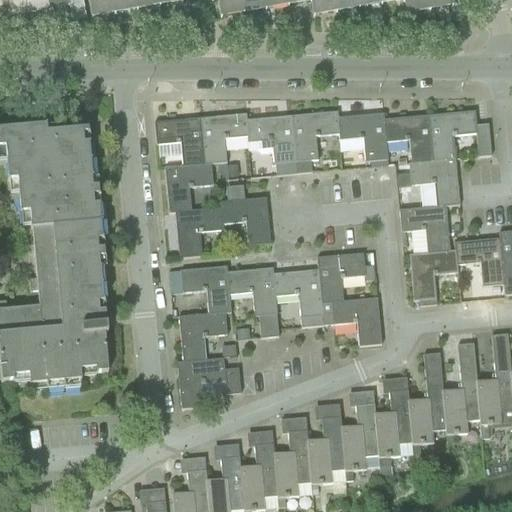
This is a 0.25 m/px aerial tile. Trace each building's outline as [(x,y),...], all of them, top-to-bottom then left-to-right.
[(5,0),(9,18),(48,11),(46,1),(54,0),(66,0),(71,24),(84,22),(80,0),(5,0)] [(113,16),(110,0),(86,0),(90,20),(91,21),(92,21),(92,20),(113,16)] [(110,0),(113,16),(113,17),(115,17),(114,15),(136,12),(133,0),(110,0)] [(133,0),(136,12),(136,13),(137,12),(137,11),(158,8),(158,9),(159,9),(157,0),(133,0)] [(157,0),(159,9),(161,8),(160,7),(180,4),(180,5),(182,4),(181,0),(157,0)] [(242,14),(239,0),(215,0),(218,18),(242,14)] [(262,0),(239,0),(242,14),(264,10),(262,0)] [(262,0),(264,10),(265,11),(266,11),(266,10),(287,6),(285,0),(262,0)] [(332,0),(309,0),(310,3),(313,19),(314,19),(313,17),(335,14),(332,0)] [(356,0),(332,0),(335,14),(335,15),(337,15),(336,14),(357,10),(357,11),(358,11),(358,10),(356,0)] [(356,0),(358,10),(379,6),(380,7),(381,7),(381,6),(379,0),(356,0)] [(426,0),(403,0),(404,2),(406,17),(407,17),(407,16),(429,12),(426,0)] [(450,0),(426,0),(429,12),(452,8),(450,0)] [(337,144),(338,144),(335,115),(290,119),(294,166),(309,165),(316,164),(314,140),(337,138),(337,144)] [(369,165),(385,164),(384,146),(382,123),(381,117),(336,121),(336,115),(335,115),(338,144),(361,142),(363,166),(369,165)] [(427,119),(431,165),(453,163),(451,140),(474,138),(476,161),(489,160),(486,128),(474,129),(473,115),(427,119)] [(246,146),(244,118),(198,122),(203,168),(209,167),(217,167),(225,166),(223,142),(245,140),(246,146)] [(245,124),(244,124),(246,140),(246,146),(253,146),(256,145),(257,153),(261,157),(271,156),(272,168),(274,168),(294,166),(290,119),(245,124)] [(382,123),(384,146),(389,145),(407,144),(409,162),(409,166),(409,167),(431,165),(427,119),(406,121),(388,123),(382,123)] [(153,126),(155,148),(178,147),(180,169),(180,170),(203,168),(198,122),(153,126)] [(0,386),(10,385),(10,386),(11,386),(10,380),(26,379),(27,390),(29,390),(28,389),(44,388),(44,393),(46,393),(45,388),(60,386),(61,392),(62,392),(62,386),(77,385),(77,386),(79,386),(78,374),(93,373),(93,378),(95,378),(95,377),(106,376),(102,338),(105,338),(103,315),(96,316),(95,306),(102,306),(102,305),(101,305),(99,289),(101,289),(100,288),(99,288),(98,273),(99,272),(99,271),(97,271),(96,262),(103,261),(102,256),(96,257),(95,248),(101,247),(101,242),(100,242),(98,227),(99,227),(99,226),(98,226),(97,210),(98,210),(98,209),(91,209),(90,200),(97,199),(96,191),(90,191),(89,182),(91,182),(91,180),(90,181),(88,165),(89,165),(89,164),(88,164),(87,148),(88,148),(88,147),(81,147),(80,138),(87,137),(86,132),(45,136),(44,128),(43,128),(43,129),(0,133),(0,151),(3,151),(6,183),(5,183),(5,185),(15,184),(18,216),(17,216),(17,217),(27,217),(29,233),(30,233),(37,310),(5,313),(4,306),(0,305),(0,386)] [(420,188),(422,211),(422,212),(444,210),(458,209),(453,163),(431,165),(409,167),(407,167),(408,177),(409,189),(420,188)] [(309,165),(294,166),(295,178),(310,176),(309,165)] [(225,166),(217,167),(218,184),(226,183),(225,166)] [(294,166),(274,168),(275,179),(295,178),(294,166)] [(209,167),(203,168),(180,170),(180,169),(162,171),(167,217),(189,215),(189,214),(187,192),(211,189),(209,167)] [(236,168),(226,169),(228,180),(237,179),(236,168)] [(408,177),(394,178),(395,190),(409,189),(408,177)] [(269,247),(265,201),(242,203),(217,206),(218,212),(219,211),(221,234),(221,228),(244,226),(246,250),(269,247)] [(397,213),(400,236),(423,234),(425,257),(448,255),(447,247),(444,210),(422,212),(422,211),(397,213)] [(218,212),(189,214),(189,215),(167,217),(167,218),(173,217),(177,262),(200,260),(198,236),(221,234),(219,211),(218,212)] [(511,234),(497,236),(503,299),(511,298),(511,234)] [(497,242),(452,246),(455,277),(456,277),(455,269),(478,267),(480,291),(501,289),(502,299),(503,299),(497,236),(497,242)] [(425,257),(407,258),(411,305),(417,304),(418,310),(435,308),(435,303),(432,279),(455,277),(455,269),(453,255),(448,255),(425,257)] [(315,261),(316,273),(319,308),(320,308),(329,307),(341,305),(339,282),(363,280),(362,270),(361,257),(315,261)] [(372,269),(362,270),(363,280),(364,284),(373,283),(372,269)] [(204,295),(206,318),(223,317),(229,316),(227,298),(224,270),(178,274),(180,297),(204,295)] [(259,342),(277,341),(275,318),(274,300),(273,300),(271,278),(270,272),(225,276),(225,270),(224,270),(227,298),(250,296),(252,320),(257,320),(259,342)] [(316,273),(271,278),(273,300),(274,300),(296,298),(299,332),(321,329),(321,320),(320,308),(319,308),(316,273)] [(357,350),(380,348),(376,301),(341,305),(329,307),(320,308),(321,320),(321,329),(355,326),(357,350)] [(206,318),(177,320),(180,362),(181,366),(203,364),(203,363),(202,360),(201,340),(225,338),(223,317),(206,318)] [(247,332),(235,333),(236,343),(248,341),(247,332)] [(475,385),(474,385),(478,424),(479,430),(480,441),(481,442),(488,442),(490,439),(489,429),(499,428),(507,427),(506,415),(511,414),(508,376),(509,376),(505,338),(489,339),(493,383),(475,385)] [(459,393),(441,395),(440,395),(444,439),(465,437),(464,425),(477,424),(478,430),(479,430),(474,385),(475,385),(471,347),(455,349),(459,393)] [(234,348),(220,350),(221,362),(235,360),(234,348)] [(425,403),(406,405),(410,449),(431,447),(430,435),(443,434),(444,439),(440,395),(441,395),(437,357),(421,359),(425,403)] [(175,367),(178,397),(179,413),(202,411),(200,387),(222,385),(224,399),(239,397),(237,372),(222,373),(221,363),(175,367)] [(389,416),(373,418),(377,461),(377,462),(388,461),(398,460),(411,459),(410,449),(406,405),(405,394),(387,396),(387,397),(389,416)] [(355,430),(339,431),(343,475),(350,475),(364,474),(363,462),(377,461),(373,418),(372,408),(353,409),(355,430)] [(306,444),(305,444),(309,489),(316,488),(344,486),(344,485),(343,475),(339,431),(338,421),(319,423),(320,424),(321,443),(309,444),(306,444)] [(272,458),(276,500),(276,502),(283,501),(297,500),(310,499),(310,497),(309,489),(305,444),(304,434),(286,436),(286,437),(288,456),(274,457),(272,458)] [(254,469),(238,471),(241,511),(276,511),(277,511),(276,502),(276,500),(272,458),(271,447),(252,449),(252,450),(254,469)] [(220,483),(204,484),(206,511),(241,511),(238,471),(237,461),(219,463),(220,483)] [(388,461),(377,462),(378,472),(378,480),(390,478),(388,461)] [(206,511),(204,484),(203,474),(185,476),(187,496),(170,498),(171,511),(206,511)] [(350,475),(343,475),(344,485),(351,484),(350,475)]
